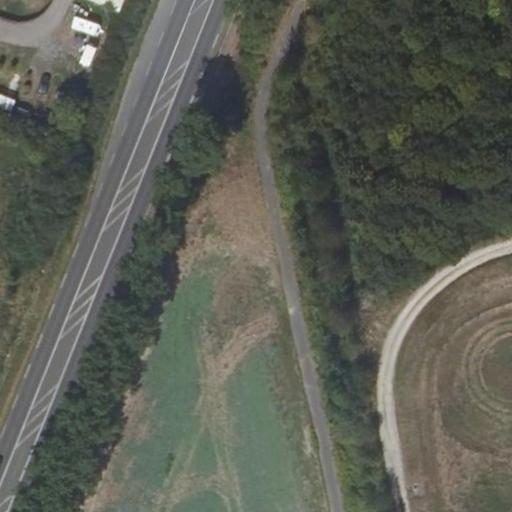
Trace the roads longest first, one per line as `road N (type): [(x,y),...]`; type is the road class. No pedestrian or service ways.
road 1 (primary): [(18,511),(223,0)]
road 2 (track): [(341,511),(260,118),(262,90),(300,3)]
road 3 (primary): [(186,0),(0,463)]
